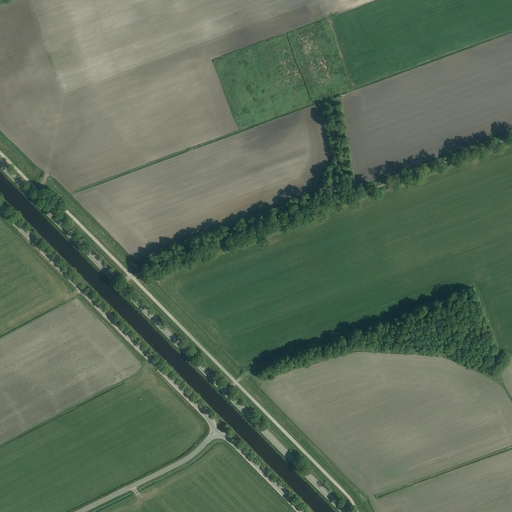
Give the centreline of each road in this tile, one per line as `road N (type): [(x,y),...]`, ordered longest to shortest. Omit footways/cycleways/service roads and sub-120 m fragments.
road 1 (secondary): [(343,511),(0,162)]
road 2 (unclassified): [(215,434),(0,206)]
road 3 (unclassified): [(75,511),(177,464),(215,434)]
